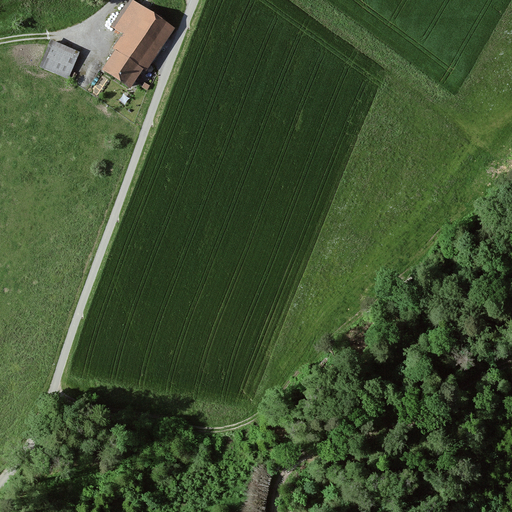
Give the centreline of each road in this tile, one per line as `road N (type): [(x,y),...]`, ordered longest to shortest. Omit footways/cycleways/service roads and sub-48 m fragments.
road 1 (unclassified): [(0,478),(35,437),(195,0)]
road 2 (track): [(274,511),(283,475),(305,453),(418,420),(472,379),(511,361)]
